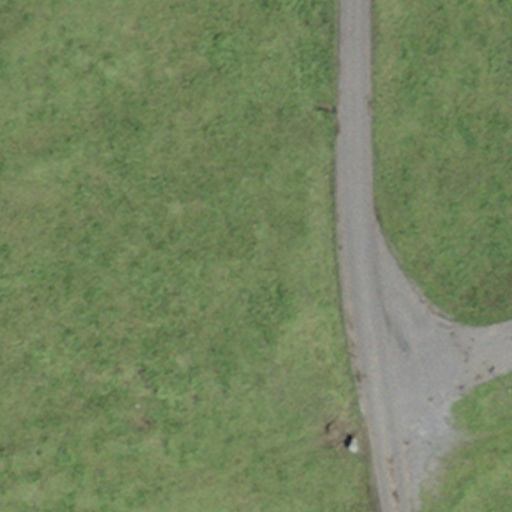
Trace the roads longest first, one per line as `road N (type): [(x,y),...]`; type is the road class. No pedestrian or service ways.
road 1 (tertiary): [(358,0),(355,218),(397,511)]
road 2 (track): [(511,353),(379,408)]
